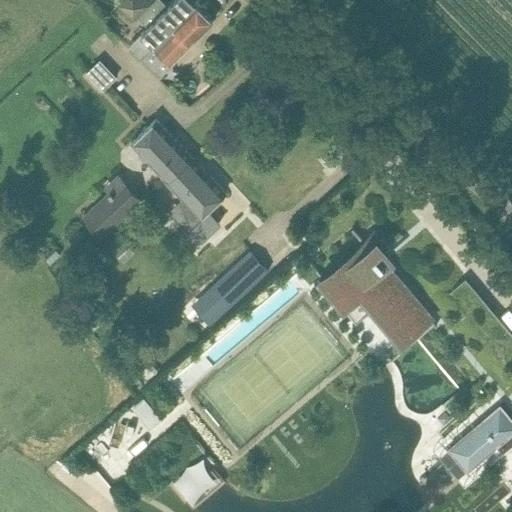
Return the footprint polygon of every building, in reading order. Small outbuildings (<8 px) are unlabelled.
[(141,57),(195,1),(193,0),(172,0),(168,5),(162,0),(153,0),(148,6),(142,0),(124,0),(121,4),(134,17),(136,14),(148,26),(129,45),(141,57)] [(181,71),(173,63),(165,55),(184,37),(190,43),(213,19),(195,1),(141,57),(140,57),(168,85),(181,71)] [(100,58),(85,71),(102,89),(117,76),(100,58)] [(156,118),(141,132),(131,141),(156,168),(181,145),(156,118)] [(156,168),(167,179),(191,156),(181,145),(156,168)] [(191,156),(167,179),(200,214),(225,191),(191,156)] [(83,213),(102,233),(141,196),(125,178),(112,191),(109,188),(83,213)] [(463,206),(446,224),(482,257),(499,239),(463,206)] [(322,278),(346,307),(360,295),(402,345),(404,344),(401,341),(429,317),(437,326),(438,325),(377,253),(385,247),(373,233),(320,278),(320,279),(322,278)] [(211,323),(270,269),(251,249),(192,303),(211,323)] [(465,276),(448,290),(475,323),(493,308),(465,276)] [(460,438),(449,447),(467,469),(478,460),(496,444),(502,452),(511,443),(511,418),(500,404),(460,438)] [(190,428),(176,441),(185,451),(165,470),(188,495),(185,497),(194,507),(231,473),(190,428)]
